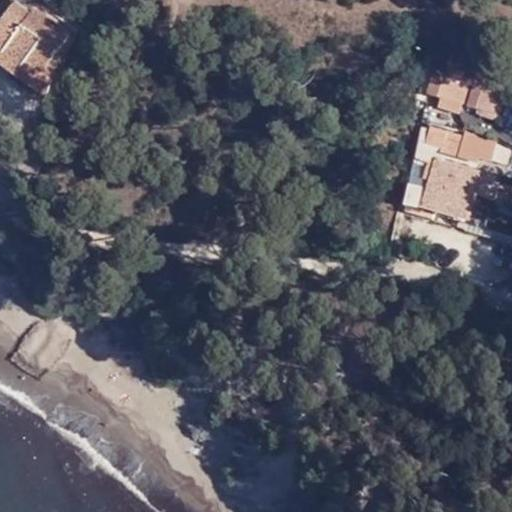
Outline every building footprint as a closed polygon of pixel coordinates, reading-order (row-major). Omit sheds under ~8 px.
[(0,69),(36,94),(47,75),(43,72),(67,37),(32,11),(28,17),(11,4),(0,21),(0,69)] [(459,111),(467,86),(459,84),(460,80),(450,77),(449,81),(432,76),(426,97),(443,102),(442,106),(459,111)] [(503,94),(486,88),(485,91),(473,88),(468,109),(480,113),(479,117),(494,122),(503,94)] [(457,159),(463,139),(428,130),(424,146),(439,150),(438,153),(457,159)] [(401,203),(511,232),(511,202),(492,198),(496,179),(414,156),(401,203)]
